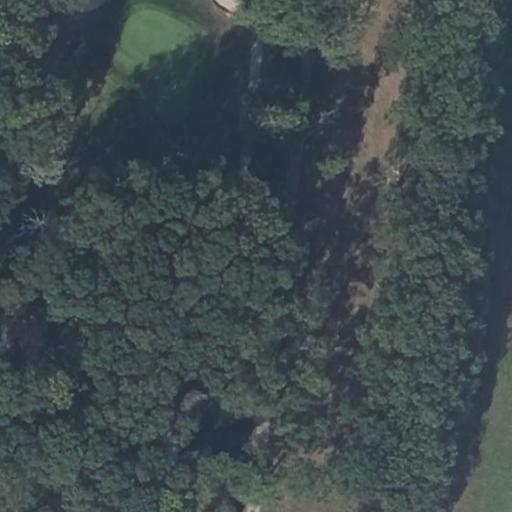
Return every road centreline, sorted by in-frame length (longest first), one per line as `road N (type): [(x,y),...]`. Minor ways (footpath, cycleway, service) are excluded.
road 1 (track): [(257,511),(313,0)]
road 2 (unclassified): [(416,511),(461,0)]
